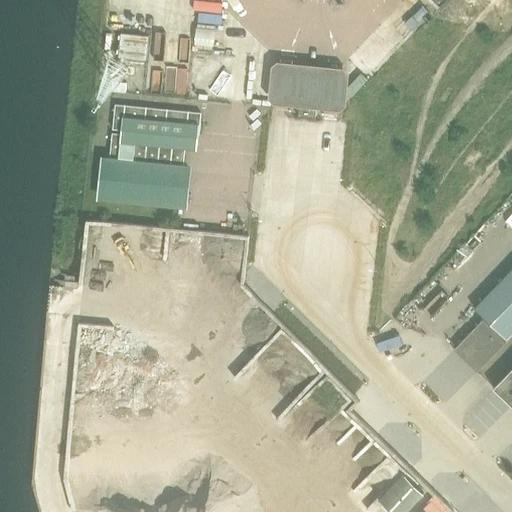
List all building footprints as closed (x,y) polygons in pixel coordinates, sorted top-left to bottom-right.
[(350,79),(347,74),(279,68),(275,71),(272,106),(276,114),(341,120),(347,116),(348,107),(350,79)] [(119,161),(183,168),(183,165),(183,164),(185,150),(185,148),(198,149),(199,134),(200,128),(201,113),(115,104),(110,157),(120,158),(119,161)] [(486,317),(507,339),(511,334),(511,270),(476,308),(486,317)] [(455,349),(477,371),(508,339),(507,339),(486,317),(485,317),(482,321),(465,338),(457,347),(455,349)] [(511,369),(494,388),(511,405),(511,369)]
